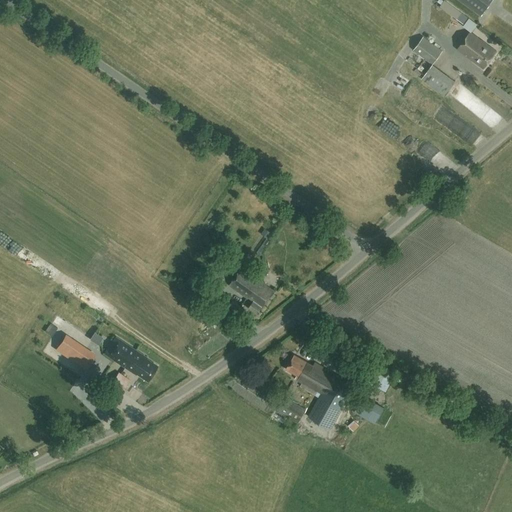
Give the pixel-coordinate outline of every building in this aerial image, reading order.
[(459,0),(481,15),(486,8),(492,0),(459,0)] [(469,18),(444,1),(439,7),(464,24),(462,26),(471,32),(477,23),(469,18)] [(483,68),(496,50),(470,31),(457,49),(483,68)] [(433,64),(442,51),(423,37),(413,50),(433,64)] [(454,81),(432,64),(421,79),(443,96),(454,81)] [(455,85),(447,93),(458,102),(465,94),(455,85)] [(268,238),(271,233),(265,228),(261,233),(268,238)] [(252,241),(261,247),(267,238),(259,232),(252,241)] [(242,267),(229,285),(247,298),(249,296),(254,299),(248,307),(257,314),(273,290),(265,285),(266,284),(242,267)] [(65,288),(71,279),(58,270),(52,279),(65,288)] [(198,277),(191,287),(201,294),(208,284),(198,277)] [(291,290),(299,282),(295,278),(287,287),(291,290)] [(103,314),(109,304),(81,286),(75,296),(103,314)] [(241,306),(233,300),(227,309),(235,315),(241,306)] [(83,309),(98,319),(100,316),(85,306),(83,309)] [(104,321),(86,340),(101,353),(118,334),(104,321)] [(57,327),(50,323),(45,331),(51,336),(57,327)] [(95,354),(66,335),(56,349),(85,369),(95,354)] [(127,368),(138,352),(116,337),(105,353),(127,368)] [(148,380),(157,366),(147,359),(147,358),(138,352),(127,368),(136,374),(136,373),(148,380)] [(313,365),(294,354),(286,369),(297,375),(295,379),(302,382),(300,386),(319,396),(308,416),(331,429),(355,385),(335,374),(334,375),(328,372),(329,371),(315,363),(313,365)] [(386,391),(393,375),(370,365),(365,377),(368,379),(366,382),(386,391)] [(113,381),(123,388),(129,379),(119,372),(113,381)] [(297,423),(305,409),(286,398),(278,412),(297,423)]
